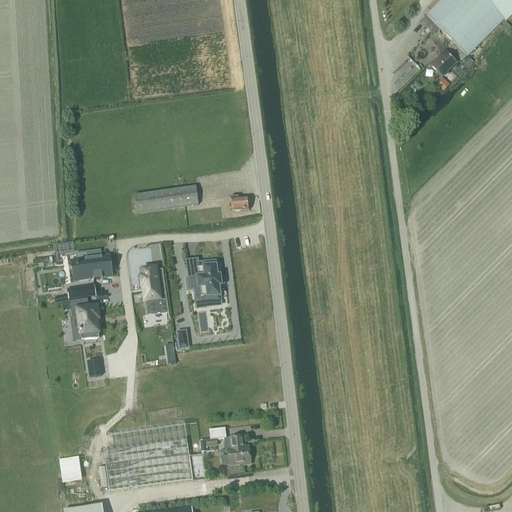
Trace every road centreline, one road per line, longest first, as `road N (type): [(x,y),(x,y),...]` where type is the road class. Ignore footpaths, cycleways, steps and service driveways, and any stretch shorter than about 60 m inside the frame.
road 1 (unclassified): [(438,511),(372,0)]
road 2 (tertiary): [(237,0),(303,511)]
road 3 (unknown): [(297,460),(129,486),(115,511)]
